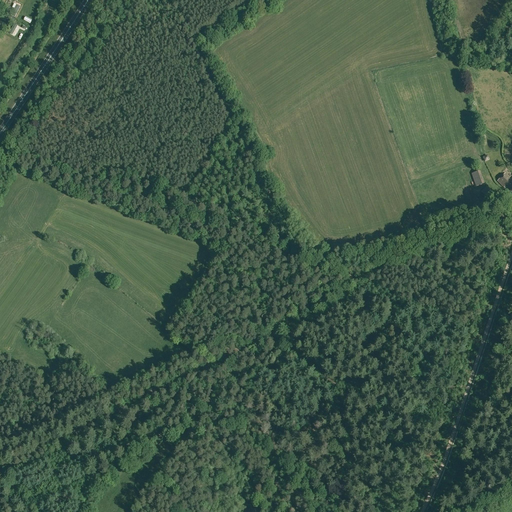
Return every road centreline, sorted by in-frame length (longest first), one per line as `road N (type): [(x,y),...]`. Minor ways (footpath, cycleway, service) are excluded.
road 1 (track): [(10,149),(359,286)]
road 2 (track): [(0,470),(283,336)]
road 3 (track): [(511,218),(388,267),(283,336)]
road 4 (track): [(441,470),(283,336)]
road 5 (track): [(0,165),(109,0)]
road 6 (trunk): [(0,134),(88,0)]
